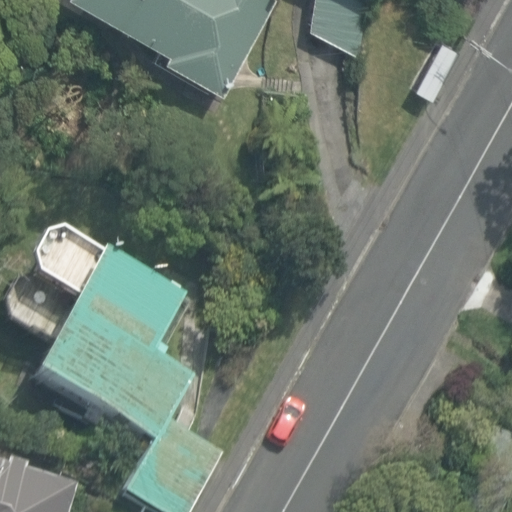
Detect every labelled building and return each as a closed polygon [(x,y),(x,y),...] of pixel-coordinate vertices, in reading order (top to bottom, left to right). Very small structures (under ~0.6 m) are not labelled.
[(152,57),(216,92),(266,0),(59,0),(154,52),(152,57)] [(313,0),(308,31),(355,54),(363,0),(313,0)] [(115,494),(148,511),(181,511),(213,452),(159,422),(182,378),(139,355),(169,299),(86,254),(21,376),(143,442),(115,494)] [(475,511),(492,511),(511,473),(511,442),(489,430),(482,455),(473,467),(472,469),(468,479),(467,481),(461,492),(460,494),(462,503),(464,504),(472,510),(475,511)] [(0,511),(63,511),(71,483),(0,462),(0,511)]
